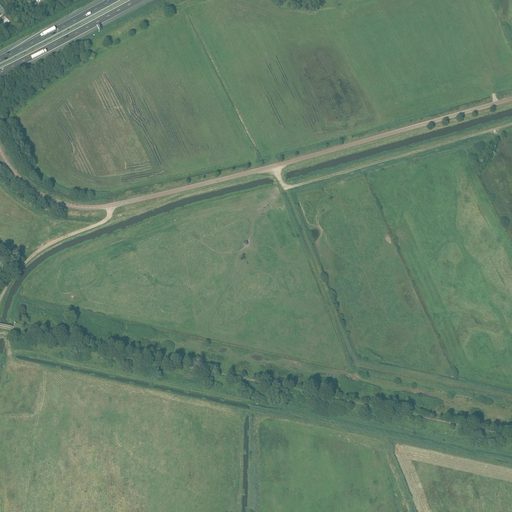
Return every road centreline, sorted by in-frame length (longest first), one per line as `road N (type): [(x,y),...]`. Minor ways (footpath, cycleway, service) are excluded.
road 1 (track): [(274,165),(360,366),(511,397)]
road 2 (track): [(286,190),(511,124)]
road 3 (motorway): [(0,72),(136,0)]
road 4 (track): [(109,205),(105,221),(25,262),(0,300)]
road 5 (motorway): [(111,0),(0,59)]
